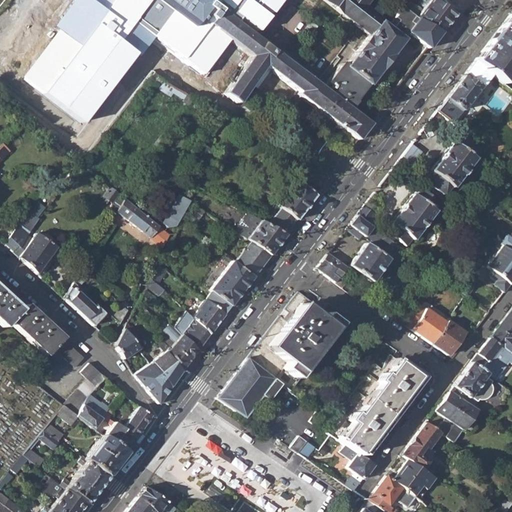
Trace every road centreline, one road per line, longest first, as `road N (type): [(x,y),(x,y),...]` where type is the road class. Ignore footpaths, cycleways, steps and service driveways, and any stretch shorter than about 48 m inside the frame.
road 1 (secondary): [(293,263),(494,0)]
road 2 (residential): [(0,262),(168,423)]
road 3 (residential): [(444,375),(293,263)]
road 4 (secondary): [(181,406),(293,263)]
road 5 (residential): [(197,418),(308,496),(311,511)]
road 6 (residential): [(444,375),(360,491)]
